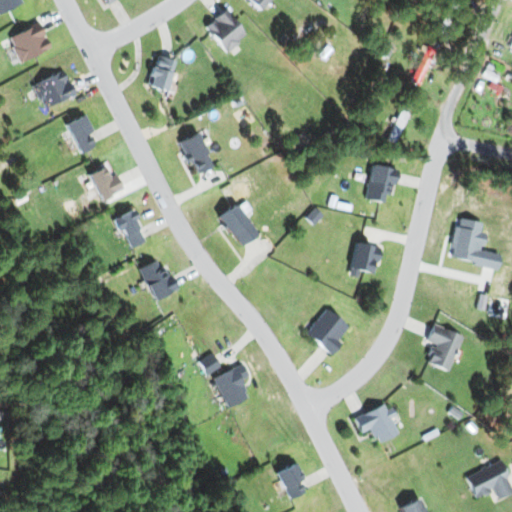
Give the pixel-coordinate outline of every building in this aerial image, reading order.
[(26,0),(0,0),(0,10),(2,15),(27,1),(26,0)] [(243,0),(258,12),(267,0),(243,0)] [(228,53),(247,33),(222,8),(203,28),(228,53)] [(38,23),(9,39),(23,63),(52,47),(38,23)] [(142,82),(161,92),(176,63),(156,53),(142,82)] [(31,88),(47,110),(73,91),(57,69),(31,88)] [(412,106),(402,102),(388,141),(399,144),(412,106)] [(64,122),(75,154),(96,146),(85,115),(64,122)] [(194,174),(210,164),(191,132),(176,141),(194,174)] [(101,201),(123,186),(108,163),(86,178),(101,201)] [(390,204),(396,169),(371,165),(367,184),(373,185),(371,201),(390,204)] [(256,235),(235,202),(216,214),(237,247),(256,235)] [(111,217),(116,238),(127,235),(130,246),(144,243),(135,210),(111,217)] [(374,279),(384,242),(359,235),(349,272),(374,279)] [(174,290),(163,258),(137,267),(148,299),(174,290)] [(309,336),(326,353),(350,328),(333,312),(309,336)] [(463,337),(432,324),(425,340),(432,342),(424,362),(448,372),(463,337)] [(198,362),(205,374),(218,367),(211,355),(198,362)] [(248,377),(241,363),(212,379),(227,408),(249,396),(241,381),(248,377)] [(373,442),(396,434),(385,404),(350,416),(356,434),(369,430),(373,442)] [(303,490),(297,482),(304,477),(293,461),(273,475),(290,499),(303,490)] [(511,491),(511,487),(497,463),(465,482),(476,499),(492,490),(498,500),(511,491)] [(397,507),(399,511),(426,511),(421,498),(397,507)]
